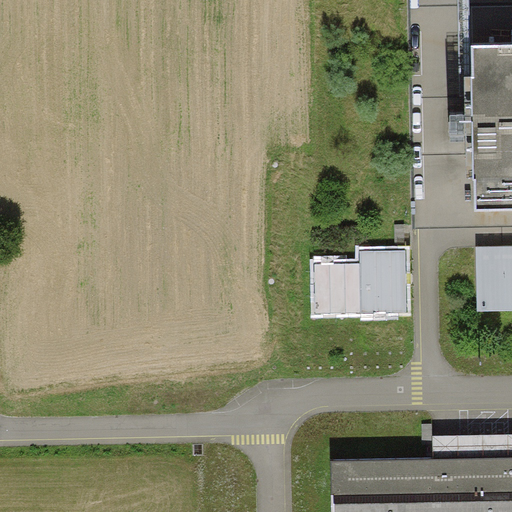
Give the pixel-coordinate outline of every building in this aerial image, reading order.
[(511,45),(464,46),(468,209),(511,207),(511,45)] [(511,248),(472,249),(473,311),(511,310),(511,248)] [(358,263),(359,312),(400,311),(399,250),(358,251),(358,263)] [(359,312),(358,263),(310,264),(311,313),(359,312)] [(511,511),(511,454),(333,457),(333,511),(511,511)]
